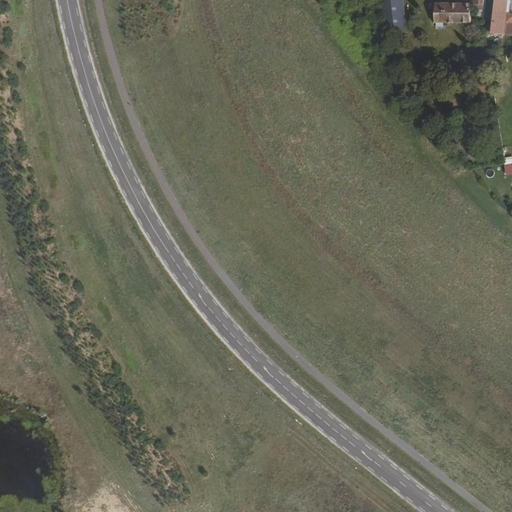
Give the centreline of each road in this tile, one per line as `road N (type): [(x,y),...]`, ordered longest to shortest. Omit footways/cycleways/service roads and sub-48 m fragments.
road 1 (tertiary): [(66,0),(117,159),(202,301),(293,395),(438,511)]
road 2 (track): [(511,215),(375,80),(317,0)]
